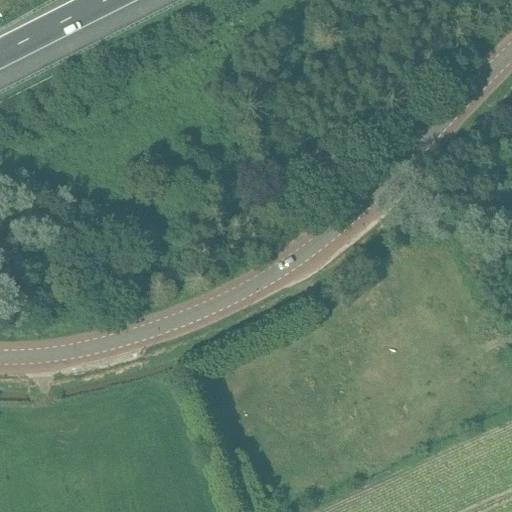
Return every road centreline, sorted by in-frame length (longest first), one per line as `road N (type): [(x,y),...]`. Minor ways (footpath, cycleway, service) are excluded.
road 1 (tertiary): [(511,53),(299,260),(226,303),(141,335),(68,356),(0,356)]
road 2 (motorway): [(0,55),(110,0)]
